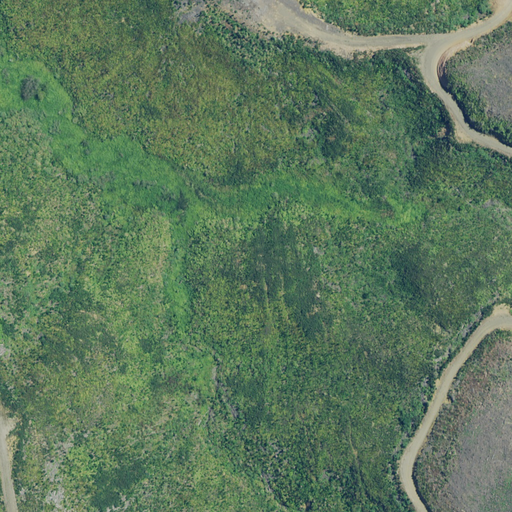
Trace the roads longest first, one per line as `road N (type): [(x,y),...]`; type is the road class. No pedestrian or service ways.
road 1 (track): [(511,327),(496,320),(442,391),(405,469),(411,511)]
road 2 (track): [(508,0),(475,32),(431,52),(443,102),(478,140),(511,150)]
